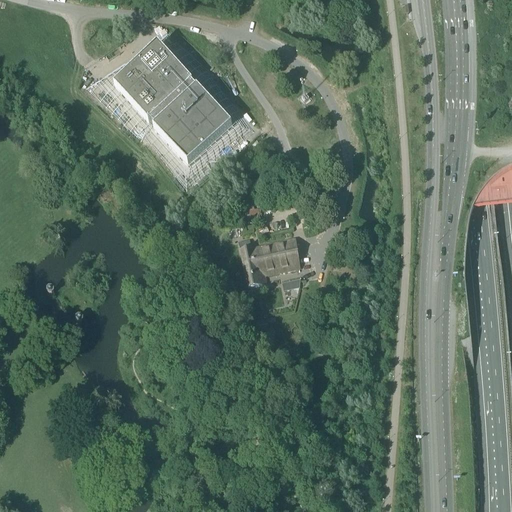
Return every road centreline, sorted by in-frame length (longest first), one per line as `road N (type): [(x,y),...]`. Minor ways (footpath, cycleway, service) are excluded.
road 1 (motorway): [(457,0),(496,511)]
road 2 (secondary): [(422,0),(432,121),(422,330),(430,511)]
road 3 (secondary): [(446,511),(442,326),(454,150),(452,0)]
road 4 (residential): [(325,240),(339,213),(349,153),(325,93),(293,61),(253,39),(193,24),(21,0)]
road 5 (motorway): [(491,0),(511,165)]
